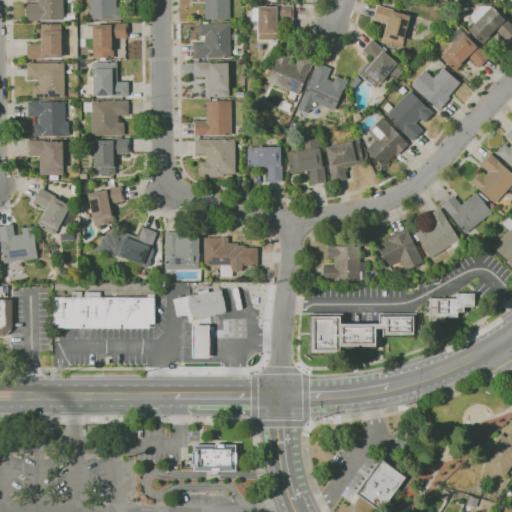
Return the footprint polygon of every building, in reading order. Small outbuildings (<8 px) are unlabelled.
[(28,21),(28,18),(26,18),(26,6),(27,6),(27,3),(38,3),(38,0),(27,1),(26,0),(63,0),(64,20),(28,21)] [(123,19),(90,19),(90,0),(117,0),(117,8),(122,8),(123,19)] [(230,0),(230,19),(205,19),(205,0),(230,0)] [(401,48),(381,42),(387,23),(373,19),(377,5),(395,10),(395,12),(410,16),(401,48)] [(278,40),(258,40),(258,20),(252,20),(252,7),(258,7),(276,7),(276,6),(293,6),(293,20),(278,20),(278,40)] [(472,21),(471,15),(480,6),(490,6),(491,7),(492,6),(505,19),(506,18),(511,24),(511,35),(507,41),(497,30),(483,44),(477,38),(476,40),(467,31),(469,30),(468,29),(474,23),(472,21)] [(93,58),(93,38),(84,38),(84,26),(93,26),(93,25),(110,25),(110,23),(127,23),(128,38),(113,38),(113,58),(93,58)] [(230,58),(193,58),(193,43),(204,43),(204,36),(198,36),(198,24),(230,23),(230,58)] [(45,59),(27,59),(27,44),(40,44),(40,24),(61,24),(62,57),(45,57),(45,59)] [(455,71),(441,56),(454,43),(449,38),(459,28),(477,46),(478,45),(489,57),(479,67),(469,57),(455,71)] [(375,88),(357,73),(370,58),(362,51),(371,39),(385,51),(384,52),(397,63),(395,65),(400,69),(399,70),(400,70),(394,77),(394,76),(393,77),(388,73),(375,88)] [(298,95),(267,81),(270,75),(265,73),(267,68),(272,71),(280,51),(291,56),(289,62),(296,65),(301,55),(313,61),(298,95)] [(64,98),(32,98),(32,85),(38,85),(38,78),(28,78),(27,63),(64,62),(64,98)] [(111,96),(94,96),(93,62),(117,62),(117,82),(128,81),(128,96),(111,96)] [(205,97),(205,77),(194,77),(194,62),(217,62),(217,63),(228,63),(229,96),(205,97)] [(309,109),(308,113),(297,109),(303,96),(317,63),(331,69),(327,79),(333,82),(336,76),(347,81),(334,111),(320,105),(309,109)] [(439,110),(411,85),(425,70),(433,78),(443,67),(460,83),(448,96),(450,98),(439,110)] [(355,87),(350,83),(356,76),(361,80),(355,87)] [(412,141),(386,115),(410,90),(433,113),(424,122),(420,118),(415,123),(422,130),(412,141)] [(380,103),(377,101),(382,95),(385,97),(380,103)] [(124,135),(92,136),(91,100),(128,100),(128,115),(118,116),(118,123),(124,123),(124,135)] [(232,135),(195,135),(195,120),(206,120),(206,101),(231,100),(232,135)] [(33,136),(33,124),(39,124),(39,116),(28,116),(27,102),(64,101),(65,121),(68,121),(69,136),(33,136)] [(354,123),(353,114),(358,113),(361,117),(354,123)] [(382,166),(366,149),(376,140),(367,131),(382,117),(409,144),(397,156),(395,154),(382,166)] [(511,167),(496,152),(504,143),(509,148),(511,144),(511,140),(506,135),(511,128),(511,167)] [(311,185),(309,170),(290,173),(287,152),(296,151),(295,150),(301,149),(301,150),(303,150),(302,140),(318,138),(319,148),(320,148),(322,165),(323,165),(325,183),(311,185)] [(115,174),(94,174),(94,155),(86,155),(85,142),(94,142),(94,141),(111,140),(111,139),(129,139),(129,154),(115,154),(115,174)] [(209,177),(209,174),(200,174),(200,162),(206,162),(206,154),(195,154),(195,139),(235,139),(235,174),(223,174),(224,177),(209,177)] [(332,182),(328,165),(330,165),(326,147),(330,146),(329,140),(336,139),(338,145),(359,140),(364,164),(344,168),(347,179),(332,182)] [(40,175),(39,155),(28,155),(28,140),(46,140),(46,141),(63,141),(63,175),(40,175)] [(267,182),(267,167),(248,167),(248,147),(281,147),(281,165),(282,165),(282,182),(267,182)] [(511,183),(495,203),(471,182),(478,173),(483,177),(488,171),(480,164),(489,153),(511,173),(511,183)] [(81,194),(80,182),(90,181),(90,193),(81,194)] [(105,190),(105,189),(122,186),(124,201),(111,203),(114,223),(94,226),(88,193),(105,190)] [(36,225),(46,208),(33,201),(40,188),(55,196),(55,197),(70,206),(54,235),(36,225)] [(488,200),(484,203),(492,212),(465,234),(442,205),(453,195),(461,205),(476,193),(477,194),(479,192),(488,200)] [(430,258),(419,240),(416,241),(413,236),(415,234),(413,231),(423,225),(426,230),(433,225),(427,215),(439,208),(459,239),(458,240),(461,244),(453,249),(451,245),(430,258)] [(511,264),(493,248),(508,229),(502,224),(509,217),(511,219),(511,264)] [(4,263),(0,239),(0,226),(13,225),(14,236),(22,234),(21,228),(33,227),(37,258),(4,263)] [(109,234),(110,234),(111,230),(119,233),(120,230),(139,238),(143,227),(157,232),(151,247),(152,248),(153,251),(149,261),(150,263),(149,266),(145,268),(141,266),(141,264),(138,270),(128,266),(131,260),(115,254),(114,256),(97,250),(102,237),(104,238),(105,236),(109,234)] [(405,271),(400,261),(387,267),(377,246),(387,240),(386,238),(406,228),(423,262),(405,271)] [(199,269),(165,269),(165,232),(179,232),(179,240),(181,240),(180,238),(199,237),(199,269)] [(485,245),(479,239),(484,234),(489,240),(485,245)] [(242,268),(241,271),(238,272),(235,272),(232,271),(231,268),(231,265),(204,265),(204,238),(227,237),(228,243),(237,243),(237,245),(244,245),(244,248),(257,248),(257,265),(251,265),(251,268),(246,268),(246,266),(242,266),(242,268)] [(360,281),(323,281),(323,266),(334,266),(334,259),(328,259),(328,246),(360,247),(360,262),(366,262),(366,279),(360,279),(360,281)] [(193,320),(188,297),(190,296),(189,295),(196,293),(197,295),(221,289),(226,312),(193,320)] [(123,328),(123,324),(121,324),(121,328),(85,328),(85,324),(82,324),(82,328),(58,328),(58,324),(53,324),(52,298),(60,298),(60,292),(63,292),(63,297),(72,297),(72,292),(81,292),(81,297),(85,297),(85,292),(100,292),(100,297),(148,297),(148,295),(154,295),(154,323),(149,323),(149,328),(123,328)] [(445,322),(430,322),(430,298),(457,298),(457,293),(474,293),(474,307),(464,307),(464,312),(457,312),(457,317),(445,317),(445,322)] [(0,336),(0,300),(12,300),(12,328),(4,336),(0,336)] [(378,322),(378,329),(379,329),(379,349),(343,349),(343,355),(309,355),(310,314),(343,314),(343,322),(378,322)] [(378,322),(378,314),(416,314),(416,337),(382,337),(382,329),(382,322),(378,322)] [(209,357),(194,357),(193,326),(208,326),(209,357)] [(491,484),(485,480),(485,479),(474,471),(493,441),(494,442),(500,433),(506,438),(510,432),(511,433),(511,472),(502,488),(493,482),(491,484)] [(220,471),(209,471),(194,471),(194,464),(193,464),(193,451),(194,451),(194,445),(214,445),(214,444),(225,444),(225,445),(236,445),(236,451),(237,451),(237,464),(236,464),(236,471),(220,471)] [(380,511),(357,494),(381,460),(405,477),(380,511)] [(445,501),(438,497),(443,489),(450,493),(445,501)] [(476,508),(466,504),(469,495),(479,499),(476,508)]
